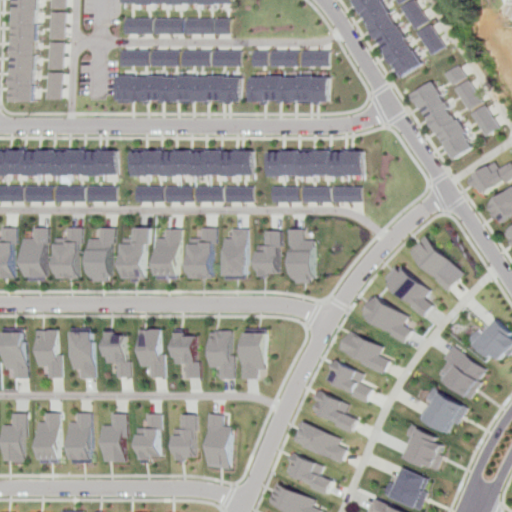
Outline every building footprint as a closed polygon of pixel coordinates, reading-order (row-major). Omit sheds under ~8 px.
[(13,0),(13,104),(39,104),(39,0),(13,0)] [(53,0),(54,101),(69,101),(69,0),(53,0)] [(427,67),(384,0),(354,0),(406,80),(427,67)] [(433,20),(418,0),(416,0),(405,7),(419,29),(433,20)] [(132,34),(159,34),(159,18),(132,18),(132,34)] [(220,19),(192,18),(192,34),(220,34),(220,19)] [(189,19),(162,19),(162,34),(189,34),(189,19)] [(222,19),(222,34),(236,34),(236,19),(222,19)] [(449,46),(435,24),(422,32),(436,55),(449,46)] [(131,51),(131,67),(158,66),(158,50),(131,51)] [(160,51),(161,67),(187,67),(187,50),(160,51)] [(190,51),(191,66),(218,66),(217,50),(190,51)] [(220,51),(221,67),(248,67),(248,51),(220,51)] [(260,51),(260,67),(275,67),(275,51),(260,51)] [(278,51),(278,67),(305,67),(305,51),(278,51)] [(308,66),(335,67),(335,51),(308,51),(308,66)] [(450,74),(457,85),(470,77),(462,65),(450,74)] [(252,76),(252,103),(129,102),(130,77),(252,76)] [(339,77),(340,103),(259,102),(260,77),(339,77)] [(459,88),(474,111),(487,102),(472,79),(459,88)] [(437,83),(417,96),(459,161),(480,147),(437,83)] [(475,114),(490,136),(504,127),(489,105),(475,114)] [(2,148),(2,175),(126,175),(126,148),(2,148)] [(265,151),(265,177),(141,177),(141,150),(265,151)] [(367,150),(367,176),(275,177),(275,151),(367,150)] [(473,179),(479,189),(481,187),(487,196),(509,181),(511,184),(511,183),(511,164),(504,170),(499,162),(473,179)] [(5,186),(5,202),(33,202),(33,186),(5,186)] [(62,186),(35,186),(35,202),(62,202),(62,186)] [(67,186),(67,202),(94,203),(94,186),(67,186)] [(97,186),(97,202),(124,202),(124,186),(97,186)] [(143,187),(143,203),(171,203),(171,186),(143,187)] [(338,186),(339,203),(366,203),(366,187),(338,186)] [(174,187),(174,202),(202,203),(202,187),(174,187)] [(205,187),(204,204),(231,203),(231,187),(205,187)] [(235,187),(235,203),(262,203),(262,187),(235,187)] [(278,187),(278,203),(305,202),(305,187),(278,187)] [(308,187),(309,202),(337,202),(336,187),(308,187)] [(511,190),(491,204),(504,223),(511,217),(511,190)] [(33,238),(33,276),(56,277),(56,246),(58,246),(59,228),(44,227),(44,238),(33,238)] [(66,237),(66,278),(88,278),(88,247),(92,247),(92,227),(77,228),(77,237),(66,237)] [(197,238),(197,278),(219,278),(219,245),(222,245),(222,227),(208,227),(208,238),(197,238)] [(0,237),(0,278),(23,278),(23,244),(27,244),(26,228),(11,228),(11,238),(0,237)] [(108,228),(124,228),(124,244),(122,244),(122,277),(117,277),(117,282),(104,282),(104,276),(99,276),(99,238),(108,238),(108,228)] [(132,277),(155,277),(155,228),(143,228),(143,238),(132,238),(132,277)] [(165,237),(165,276),(187,276),(187,267),(188,267),(188,228),(173,229),(173,237),(165,237)] [(231,237),(230,276),(252,277),(252,266),(254,266),(254,228),(238,228),(238,238),(231,237)] [(294,228),(294,246),(296,246),(297,278),(300,278),(300,283),(314,283),(314,278),(319,278),(319,240),(310,240),(310,228),(294,228)] [(263,246),(263,277),(275,277),(275,273),(285,273),(285,247),(287,247),(288,230),(273,230),(272,246),(263,246)] [(411,252),(449,291),(459,280),(466,273),(427,235),(411,252)] [(435,294),(405,265),(390,280),(427,316),(438,305),(431,298),(435,294)] [(408,325),(414,316),(381,296),(368,316),(410,343),(418,331),(408,325)] [(499,366),(511,353),(511,331),(497,315),(473,338),(499,366)] [(8,327),(9,370),(16,370),(16,378),(31,378),(30,343),(28,343),(27,328),(8,327)] [(79,328),(79,369),(87,369),(87,378),(101,377),(101,342),(99,342),(99,328),(79,328)] [(148,328),(149,366),(159,366),(159,377),(173,377),(173,353),(169,353),(169,329),(148,328)] [(42,329),(42,366),(52,366),(52,378),(67,378),(66,353),(64,353),(63,329),(42,329)] [(113,330),(113,363),(123,363),(123,378),(137,378),(137,362),(135,362),(135,336),(125,336),(125,330),(113,330)] [(185,330),(184,364),(195,364),(195,377),(209,377),(209,362),(206,362),(206,335),(194,335),(194,331),(185,330)] [(220,330),(219,367),(230,367),(229,379),(244,380),(245,355),(241,355),(242,330),(220,330)] [(357,330),(348,349),(369,360),(367,363),(390,374),(396,360),(385,355),(389,346),(357,330)] [(253,331),(253,378),(267,378),(267,369),(274,369),(274,331),(253,331)] [(474,399),(493,371),(458,346),(447,361),(455,366),(446,379),(474,399)] [(343,359),(338,369),(341,370),(336,380),(361,393),(359,396),(373,403),(380,389),(367,382),(372,374),(343,359)] [(428,419),(452,433),(459,421),(464,425),(473,408),(440,388),(433,401),(438,403),(428,419)] [(328,390),(324,399),(327,400),(322,410),(345,421),(343,425),(359,433),(365,420),(352,414),(357,404),(328,390)] [(40,421),(40,463),(60,462),(60,445),(63,445),(63,412),(47,412),(47,421),(40,421)] [(3,424),(4,461),(24,461),(24,437),(27,437),(27,413),(13,413),(14,424),(3,424)] [(73,421),(73,463),(94,463),(94,449),(95,449),(96,413),(81,413),(81,422),(73,421)] [(108,424),(108,461),(128,461),(128,437),(132,437),(132,413),(117,413),(117,424),(108,424)] [(215,413),(213,429),(216,429),(212,466),(233,469),(239,426),(229,425),(231,415),(215,413)] [(141,427),(141,462),(153,462),(153,456),(162,456),(162,431),(167,431),(166,414),(152,414),(152,428),(141,427)] [(178,429),(178,460),(189,460),(189,457),(200,457),(201,431),(203,431),(203,415),(187,415),(187,429),(178,429)] [(311,419),(301,440),(312,445),(311,447),(345,463),(351,449),(342,445),(346,438),(311,419)] [(407,456),(427,467),(429,464),(440,470),(448,455),(443,453),(447,445),(440,442),(442,437),(417,424),(411,435),(417,438),(407,456)] [(299,452),(295,462),(298,463),(293,473),(317,484),(316,487),(331,494),(336,481),(324,476),(329,466),(299,452)] [(387,494),(422,510),(430,493),(425,491),(431,478),(406,467),(399,485),(392,482),(387,494)] [(283,482),(274,502),(284,506),(283,508),(291,511),(322,511),(323,510),(315,506),(318,499),(283,482)] [(406,511),(371,511),(379,497),(406,511)]
